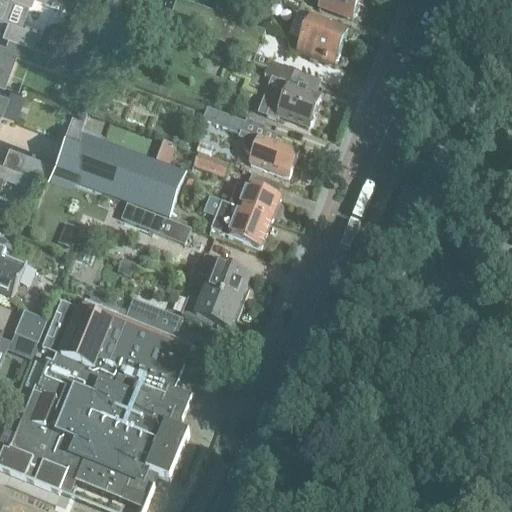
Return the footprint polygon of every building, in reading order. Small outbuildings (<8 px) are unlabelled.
[(0,0),(0,15),(2,16),(8,0),(24,0),(32,3),(32,0),(45,0),(52,2),(52,0),(0,0)] [(324,0),(321,10),(353,22),(361,0),(324,0)] [(257,58),(266,34),(178,2),(169,27),(257,59),(257,58)] [(28,43),(32,44),(38,29),(9,19),(4,34),(28,43)] [(288,39),(287,43),(290,52),(299,55),(335,69),(349,34),(313,20),(303,45),(288,39)] [(8,45),(0,41),(0,67),(6,51),(8,45)] [(32,44),(28,43),(23,56),(38,61),(43,48),(32,44)] [(216,46),(210,62),(226,67),(231,51),(216,46)] [(43,48),(38,61),(47,65),(52,51),(43,48)] [(52,51),(47,65),(52,67),(60,61),(62,55),(52,51)] [(257,58),(257,59),(254,66),(267,71),(269,64),(271,64),(271,63),(257,58)] [(86,64),(71,59),(68,64),(71,74),(81,78),(86,64)] [(267,71),(264,78),(272,81),(280,84),(267,120),(278,124),(279,121),(309,132),(322,99),(318,97),(315,97),(292,88),(297,73),(271,64),(269,64),(267,71)] [(82,82),(104,91),(110,76),(88,68),(82,82)] [(0,91),(0,113),(1,114),(9,95),(0,91)] [(241,138),(246,126),(208,111),(203,123),(241,138)] [(88,119),(73,113),(66,132),(82,137),(88,119)] [(66,132),(64,131),(53,162),(49,176),(48,178),(140,210),(156,163),(66,132)] [(247,136),(243,147),(246,155),(255,158),(251,168),(289,182),(300,156),(247,136)] [(164,144),(157,164),(170,168),(177,149),(164,144)] [(27,152),(21,169),(34,174),(35,171),(49,176),(53,162),(27,152)] [(194,170),(198,172),(225,182),(231,168),(199,156),(194,170)] [(3,162),(0,160),(0,173),(5,176),(31,185),(35,174),(34,174),(21,169),(4,162),(3,162)] [(157,164),(156,163),(140,210),(171,221),(187,174),(170,168),(157,164)] [(247,193),(237,190),(230,209),(273,225),(274,222),(278,224),(281,222),(284,214),(283,210),(279,209),(282,202),(248,189),(247,193)] [(230,209),(211,201),(205,217),(215,221),(211,232),(263,252),(273,225),(230,209)] [(83,229),(67,222),(57,246),(73,253),(83,229)] [(165,222),(163,226),(158,238),(186,249),(192,233),(174,225),(170,224),(165,222)] [(0,249),(0,297),(12,302),(12,304),(13,304),(28,267),(27,267),(26,268),(3,259),(6,252),(0,249)] [(207,260),(200,278),(212,283),(208,294),(245,309),(251,292),(248,291),(252,282),(233,275),(234,270),(207,260)] [(132,283),(137,269),(124,264),(119,278),(132,283)] [(202,307),(190,302),(185,316),(231,334),(235,324),(238,325),(245,309),(208,294),(202,307)] [(133,302),(126,320),(150,330),(157,312),(133,302)] [(4,453),(0,463),(0,473),(60,497),(61,494),(67,496),(71,498),(76,486),(116,502),(122,505),(139,511),(145,511),(156,487),(159,480),(170,484),(189,438),(178,433),(184,416),(191,400),(192,398),(181,394),(175,392),(192,351),(173,343),(175,340),(150,330),(126,320),(84,304),(81,313),(61,306),(42,353),(56,358),(53,366),(46,363),(9,455),(4,453)] [(182,322),(157,312),(150,330),(175,340),(182,322)] [(48,324),(25,315),(20,327),(43,336),(48,324)] [(20,327),(15,339),(39,348),(43,336),(20,327)] [(0,368),(5,358),(6,358),(10,349),(0,344),(0,368)] [(29,346),(26,353),(35,356),(38,349),(29,346)] [(220,358),(208,353),(201,369),(213,374),(220,358)]
